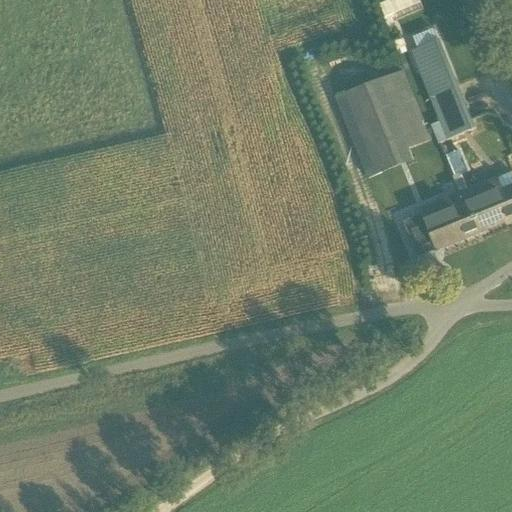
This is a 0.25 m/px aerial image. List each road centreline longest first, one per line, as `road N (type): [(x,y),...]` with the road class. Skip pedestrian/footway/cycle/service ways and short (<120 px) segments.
road 1 (unclassified): [(0,397),(403,309),(455,308)]
road 2 (unclassified): [(455,308),(431,344),(384,383),(263,438),(158,511)]
